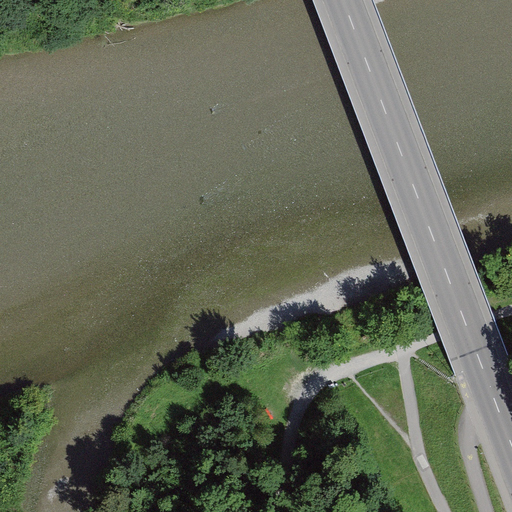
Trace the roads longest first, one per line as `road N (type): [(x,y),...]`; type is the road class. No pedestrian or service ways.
road 1 (primary): [(511,443),(343,0)]
road 2 (track): [(403,349),(327,374),(307,389),(276,511)]
road 3 (track): [(444,511),(419,457),(403,349)]
